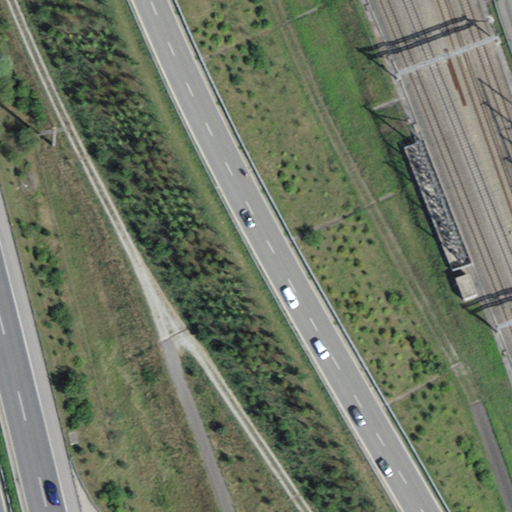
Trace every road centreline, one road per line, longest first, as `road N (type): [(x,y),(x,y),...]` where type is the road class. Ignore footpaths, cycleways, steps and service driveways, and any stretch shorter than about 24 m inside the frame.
road 1 (primary): [(425,511),(267,240),(151,0)]
road 2 (track): [(274,0),(317,100),(463,375),(511,501)]
road 3 (track): [(307,511),(135,257)]
road 4 (track): [(135,257),(11,0)]
road 5 (track): [(227,511),(135,257)]
road 6 (motorway): [(46,511),(0,332)]
